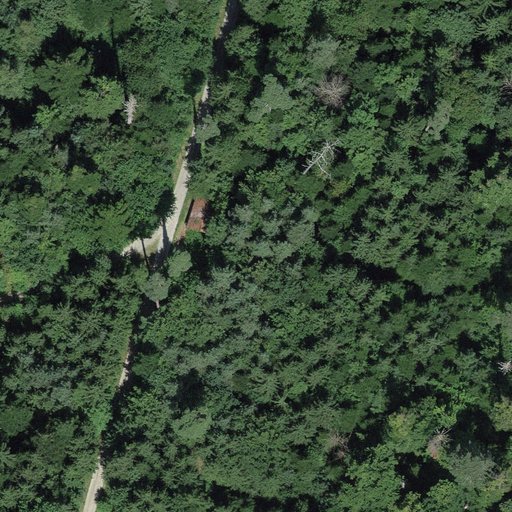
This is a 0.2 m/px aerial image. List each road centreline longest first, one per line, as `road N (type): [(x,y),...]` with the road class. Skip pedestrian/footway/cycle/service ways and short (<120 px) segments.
road 1 (track): [(85,511),(236,0)]
road 2 (track): [(0,301),(172,223)]
